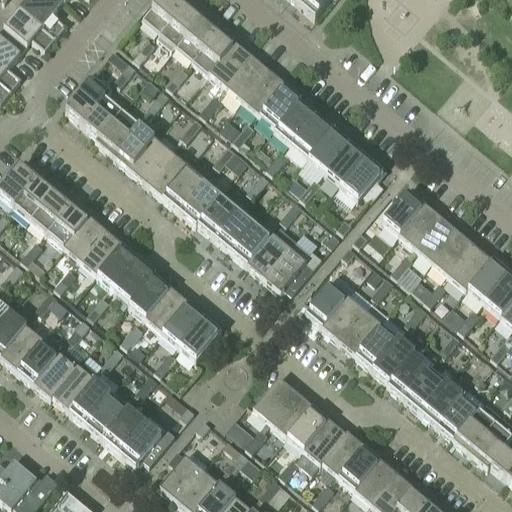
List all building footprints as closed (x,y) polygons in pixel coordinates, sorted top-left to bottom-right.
[(63,9),(52,0),(9,0),(5,6),(53,46),(64,34),(51,23),(63,9)] [(91,0),(52,0),(63,9),(69,0),(81,0),(88,5),(91,0)] [(157,40),(180,14),(163,0),(161,0),(140,26),(157,40)] [(282,0),(295,10),(303,0),(282,0)] [(313,25),(333,0),(303,0),(295,10),(313,25)] [(53,46),(5,6),(0,11),(0,46),(18,62),(30,48),(43,58),(53,46)] [(197,28),(195,27),(180,14),(157,40),(158,41),(155,45),(169,57),(172,53),(174,55),(197,28)] [(197,61),(216,38),(198,23),(195,27),(197,28),(174,55),(190,68),(197,61)] [(207,82),(233,52),(216,38),(197,61),(190,68),(207,82)] [(6,76),(18,62),(0,46),(0,92),(9,99),(19,87),(6,76)] [(145,62),(153,52),(146,47),(139,56),(145,62)] [(223,96),(249,65),(233,52),(207,82),(223,96)] [(138,71),(145,62),(139,56),(131,65),(138,71)] [(240,109),(265,79),(249,65),(223,96),(240,109)] [(126,85),(134,76),(127,70),(119,79),(126,85)] [(178,90),(186,80),(180,75),(172,84),(178,90)] [(118,94),(126,85),(119,79),(112,89),(118,94)] [(257,124),(283,93),(265,79),(240,109),(257,124)] [(80,132),(110,97),(93,83),(86,92),(86,91),(63,118),(80,132)] [(171,99),(178,90),(172,84),(164,93),(171,99)] [(0,109),(9,99),(0,92),(0,109)] [(298,109),(300,108),(283,93),(257,124),(273,137),(274,138),(298,109)] [(97,146),(119,119),(103,106),(110,97),(80,132),(96,146),(97,146)] [(159,113),(167,103),(160,98),(152,107),(159,113)] [(212,117),(220,108),(213,102),(205,112),(212,117)] [(151,122),(159,113),(152,107),(145,116),(151,122)] [(289,154),(314,123),(298,109),(274,138),(273,137),(271,139),(289,154)] [(204,126),(212,117),(205,112),(197,121),(204,126)] [(111,164),(136,134),(119,119),(97,146),(96,146),(93,149),(111,164)] [(305,167),(331,137),(314,123),(289,154),(305,167)] [(192,140),(200,131),(193,125),(186,135),(192,140)] [(245,145),(253,136),(246,130),(238,139),(245,145)] [(127,178),(152,147),(136,134),(111,164),(127,178)] [(184,150),(192,140),(186,135),(178,144),(184,150)] [(322,181),(347,151),(331,137),(305,167),(322,181)] [(237,154),(245,145),(238,139),(230,149),(237,154)] [(144,192),(170,161),(152,147),(127,178),(144,192)] [(338,195),(364,165),(347,151),(322,181),(338,195)] [(225,168),(233,159),(227,153),(219,162),(225,168)] [(278,173),(286,164),(279,158),(272,167),(278,173)] [(160,205),(186,175),(170,161),(144,192),(160,205)] [(218,177),(225,168),(219,162),(211,172),(218,177)] [(356,210),(375,187),(376,188),(380,184),(378,183),(381,179),(364,165),(338,195),(356,210)] [(0,204),(12,215),(35,188),(34,188),(41,180),(24,166),(17,173),(0,194),(0,204)] [(271,182),(278,173),(272,167),(264,177),(271,182)] [(177,219),(202,189),(186,175),(160,205),(177,219)] [(259,196),(267,187),(260,181),(252,190),(259,196)] [(311,201),(319,191),(313,186),(305,195),(311,201)] [(51,202),(50,201),(35,188),(12,215),(28,229),(51,202)] [(219,203),(219,202),(202,189),(177,219),(194,234),(196,232),(195,232),(219,203)] [(251,205),(259,196),(252,190),(245,200),(251,205)] [(304,210),(311,201),(305,195),(297,204),(304,210)] [(45,243),(71,212),(53,197),(50,201),(51,202),(28,229),(45,243)] [(397,244),(423,213),(405,199),(402,203),(400,201),(397,205),(398,207),(379,230),(397,244)] [(212,246),(238,215),(220,200),(219,202),(219,203),(195,232),(196,232),(212,246)] [(292,224),(300,214),(293,209),(286,218),(292,224)] [(61,256),(87,226),(71,212),(45,243),(61,256)] [(413,258),(439,227),(423,213),(397,244),(413,258)] [(228,259),(254,229),(238,215),(212,246),(228,259)] [(284,233),(292,224),(286,218),(278,228),(284,233)] [(78,270),(104,240),(87,226),(61,256),(78,270)] [(342,241),(350,232),(343,226),(335,236),(342,241)] [(430,271),(455,241),(439,227),(413,258),(430,271)] [(245,273),(270,242),(254,229),(228,259),(245,273)] [(261,286),(293,248),(277,235),(271,243),(270,242),(245,273),(261,286)] [(95,284),(120,253),(104,240),(78,270),(95,284)] [(357,255),(365,245),(359,240),(351,249),(357,255)] [(330,256),(338,246),(331,241),(323,250),(330,256)] [(447,285),(472,255),(455,241),(430,271),(447,285)] [(289,303),(320,267),(310,258),(308,261),(293,248),(261,286),(279,302),(282,298),(289,303)] [(33,264),(41,254),(34,249),(26,258),(33,264)] [(112,298),(137,267),(120,253),(95,284),(112,298)] [(346,269),(354,259),(347,254),(339,263),(346,269)] [(463,299),(490,267),(490,266),(488,268),(472,255),(447,285),(463,299)] [(25,273),(33,264),(26,258),(19,267),(25,273)] [(403,277),(411,268),(404,262),(396,271),(403,277)] [(152,283),(153,284),(154,282),(137,267),(112,298),(127,311),(128,312),(152,283)] [(482,312),(508,281),(490,267),(463,299),(464,300),(466,298),(482,312)] [(395,286),(403,277),(396,271),(389,281),(395,286)] [(14,287),(22,277),(15,272),(7,281),(14,287)] [(66,291),(74,282),(67,276),(60,286),(66,291)] [(0,290),(6,296),(14,287),(7,281),(0,289),(0,290)] [(498,325),(511,309),(511,284),(508,281),(482,312),(498,325)] [(320,336),(346,305),(353,296),(336,282),(309,314),(308,312),(304,316),(306,317),(303,321),(320,336)] [(144,328),(170,298),(153,284),(152,283),(128,312),(127,311),(126,313),(144,328)] [(384,300),(391,291),(385,285),(377,295),(384,300)] [(59,301),(66,291),(60,286),(52,295),(59,301)] [(436,305),(444,295),(437,290),(429,299),(436,305)] [(376,310),(384,300),(377,295),(369,304),(376,310)] [(160,342),(186,311),(170,298),(144,328),(160,342)] [(429,314),(436,305),(429,299),(422,308),(429,314)] [(47,314),(55,305),(48,300),(40,309),(47,314)] [(99,319),(107,310),(101,304),(93,313),(99,319)] [(336,349),(362,319),(346,305),(320,336),(336,349)] [(39,324),(47,314),(40,309),(33,318),(39,324)] [(511,336),(511,309),(498,325),(511,336)] [(353,364),(387,324),(370,310),(362,319),(336,349),(353,364)] [(176,355),(202,325),(186,311),(160,342),(176,355)] [(92,328),(99,319),(93,313),(85,323),(92,328)] [(417,328),(425,319),(418,313),(410,322),(417,328)] [(470,333),(478,323),(471,318),(463,327),(470,333)] [(0,363),(24,335),(7,321),(0,329),(0,363)] [(409,337),(417,328),(410,322),(402,332),(409,337)] [(370,377),(403,337),(387,324),(353,364),(370,377)] [(194,370),(219,339),(202,325),(176,355),(194,370)] [(80,342),(88,333),(81,327),(74,336),(80,342)] [(462,342),(470,333),(463,327),(455,336),(462,342)] [(133,347),(141,338),(134,332),(126,341),(133,347)] [(0,366),(15,379),(41,349),(24,335),(0,363),(0,366)] [(73,351),(80,342),(74,336),(66,346),(73,351)] [(411,363),(413,361),(395,347),(403,338),(403,337),(370,377),(386,391),(411,363)] [(133,347),(126,341),(119,351),(125,356),(133,347)] [(450,356),(458,347),(451,341),(444,350),(450,356)] [(503,360),(511,351),(504,345),(496,355),(503,360)] [(32,393),(57,363),(41,349),(15,379),(32,393)] [(443,365),(450,356),(444,350),(436,360),(443,365)] [(114,370),(121,361),(115,355),(107,364),(114,370)] [(495,370),(503,360),(496,355),(488,364),(495,370)] [(166,375),(174,365),(167,360),(160,369),(166,375)] [(74,377),(73,376),(57,363),(32,393),(49,408),(51,406),(50,405),(74,377)] [(402,407),(427,377),(411,363),(386,391),(384,393),(402,407)] [(106,379),(114,370),(107,364),(99,374),(106,379)] [(159,384),(166,375),(160,369),(152,378),(159,384)] [(483,383),(491,374),(484,369),(477,378),(483,383)] [(67,419),(92,389),(75,374),(73,376),(74,377),(50,405),(51,406),(67,419)] [(419,421),(444,391),(427,377),(402,407),(419,421)] [(476,393),(483,383),(477,378),(469,387),(476,393)] [(147,398),(155,388),(148,383),(140,392),(147,398)] [(268,432),(294,401),(276,387),(251,417),(268,432)] [(83,433),(109,403),(92,389),(67,419),(83,433)] [(435,435),(460,404),(444,391),(419,421),(435,435)] [(139,407),(147,398),(140,392),(133,401),(139,407)] [(285,446),(310,415),(294,401),(268,432),(285,446)] [(100,447),(125,416),(109,403),(83,433),(100,447)] [(452,449),(477,418),(460,404),(435,435),(452,449)] [(509,421),(511,416),(511,407),(510,406),(502,415),(509,421)] [(452,449),(468,462),(500,424),(483,410),(477,418),(452,449)] [(185,429),(192,420),(186,414),(178,424),(185,429)] [(301,459),(327,429),(310,415),(285,446),(301,459)] [(117,461),(142,430),(125,416),(100,447),(117,461)] [(148,473),(173,443),(149,423),(142,430),(117,461),(134,475),(137,471),(139,473),(142,469),(148,473)] [(488,473),(510,446),(511,443),(511,434),(500,424),(468,462),(486,477),(489,474),(488,473)] [(201,443),(209,433),(202,428),(194,437),(201,443)] [(344,443),(343,442),(327,429),(301,459),(319,474),(320,472),(319,472),(344,443)] [(258,451),(266,442),(259,436),(251,446),(258,451)] [(336,486),(362,455),(344,441),(343,442),(344,443),(319,472),(320,472),(336,486)] [(250,460),(258,451),(251,446),(243,455),(250,460)] [(504,486),(511,476),(511,447),(510,446),(488,473),(489,474),(504,486)] [(353,500),(379,469),(362,455),(336,486),(353,500)] [(239,474),(246,465),(240,459),(232,469),(239,474)] [(175,510),(200,479),(183,464),(164,487),(163,486),(159,490),(161,491),(157,495),(175,510)] [(291,479),(299,470),(292,464),(284,473),(291,479)] [(38,511),(56,490),(45,480),(40,487),(25,475),(23,478),(12,469),(0,482),(0,510),(2,511),(38,511)] [(231,483),(239,474),(232,469),(224,478),(231,483)] [(367,511),(371,511),(395,483),(379,469),(353,500),(367,511)] [(283,488),(291,479),(284,473),(276,482),(283,488)] [(177,511),(201,511),(217,493),(200,479),(175,510),(177,511)] [(399,511),(412,497),(395,483),(371,511),(399,511)] [(273,487),(265,496),(272,502),(279,493),(273,487)] [(324,507),(332,498),(325,492),(318,501),(324,507)] [(229,511),(234,507),(217,493),(201,511),(229,511)] [(264,511),(272,502),(265,496),(257,505),(264,511)] [(426,511),(428,510),(412,497),(399,511),(426,511)] [(75,511),(65,503),(66,502),(65,502),(64,502),(62,500),(61,501),(64,503),(56,511),(75,511)] [(311,511),(320,511),(324,507),(318,501),(310,510),(311,511)]
